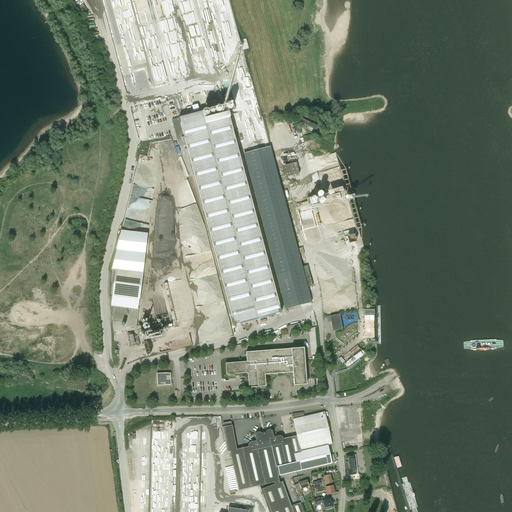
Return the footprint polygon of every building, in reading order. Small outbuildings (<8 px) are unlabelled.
[(234,325),(281,313),(237,145),(240,145),(238,137),(235,138),(227,111),(235,109),(233,103),(172,119),(177,138),(183,136),(234,325)] [(298,123),(331,137),(333,132),(300,118),(298,123)] [(302,267),(289,217),(270,146),(243,153),(248,170),(285,309),(312,302),(308,287),(312,285),(307,265),(302,267)] [(299,174),(296,162),(285,165),(288,177),(299,174)] [(335,187),(320,190),(322,201),(337,198),(335,187)] [(308,208),(313,207),(312,198),(304,199),(304,205),(307,204),(308,208)] [(128,308),(128,310),(113,308),(111,321),(126,323),(126,326),(136,328),(139,309),(128,308)] [(330,316),(333,331),(343,329),(340,314),(330,316)] [(299,323),(286,326),(288,332),(301,329),(299,323)] [(317,353),(315,327),(309,328),(310,354),(317,353)] [(140,345),(139,342),(138,337),(135,338),(133,332),(127,334),(130,346),(136,345),(137,346),(140,345)] [(364,347),(339,366),(343,372),(368,352),(364,347)] [(248,373),(249,388),(266,386),(265,374),(293,372),(294,385),(306,384),(304,348),(246,352),(247,362),(225,363),(226,375),(248,373)] [(164,386),(164,385),(171,385),(170,373),(163,373),(157,373),(157,386),(164,386)] [(222,427),(225,442),(227,452),(229,451),(238,490),(274,482),(275,484),(262,489),(270,511),(292,511),(282,482),(279,483),(278,481),(279,481),(278,476),(279,476),(280,475),(332,464),(330,454),(328,445),(332,444),(325,412),(304,417),(303,412),(294,414),(295,418),(293,418),(294,419),(293,419),(297,436),(283,439),(283,437),(280,435),(274,437),(273,431),(270,429),(267,430),(265,433),(262,433),(260,432),(256,432),(255,435),(256,441),(250,442),(248,445),(248,447),(236,450),(232,425),(231,425),(231,422),(223,423),(224,427),(222,427)] [(347,470),(349,470),(349,472),(355,472),(353,456),(346,457),(346,462),(345,462),(345,463),(346,463),(347,470)] [(314,488),(316,488),(323,486),(323,487),(327,486),(326,484),(332,483),(330,475),(324,476),(324,477),(322,478),(323,480),(313,482),(314,488)] [(296,490),(297,493),(301,492),(302,491),(301,489),(309,486),(307,480),(299,483),(295,485),(296,490)] [(323,486),(316,488),(317,492),(324,490),(324,491),(326,490),(327,494),(334,493),(333,486),(327,487),(327,486),(323,487),(323,486)] [(330,502),(330,499),(328,499),(327,497),(317,499),(317,500),(314,501),(315,506),(321,504),(322,504),(323,508),(332,506),(331,502),(330,502)]
